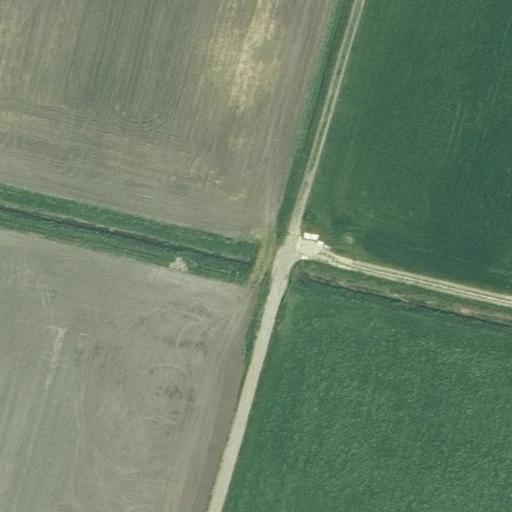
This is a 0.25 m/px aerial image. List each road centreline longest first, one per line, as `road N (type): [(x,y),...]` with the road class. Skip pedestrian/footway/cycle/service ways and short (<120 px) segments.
road 1 (track): [(214,511),(290,247),(511,299)]
road 2 (track): [(290,247),(358,0)]
